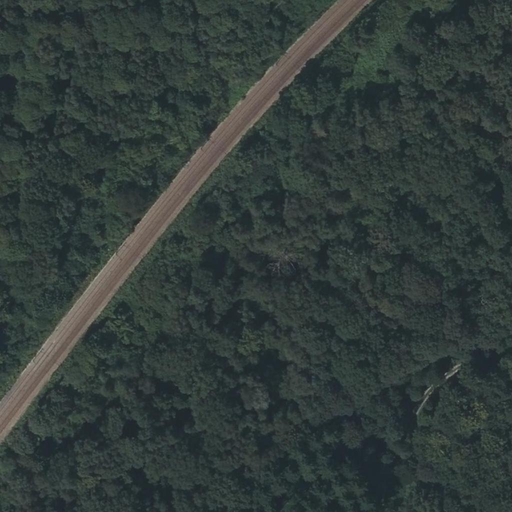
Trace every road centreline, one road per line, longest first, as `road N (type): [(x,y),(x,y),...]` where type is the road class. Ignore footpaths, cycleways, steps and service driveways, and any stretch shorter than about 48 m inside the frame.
road 1 (track): [(511,294),(399,331),(270,429),(206,511)]
road 2 (track): [(511,354),(481,364),(453,393),(385,511)]
